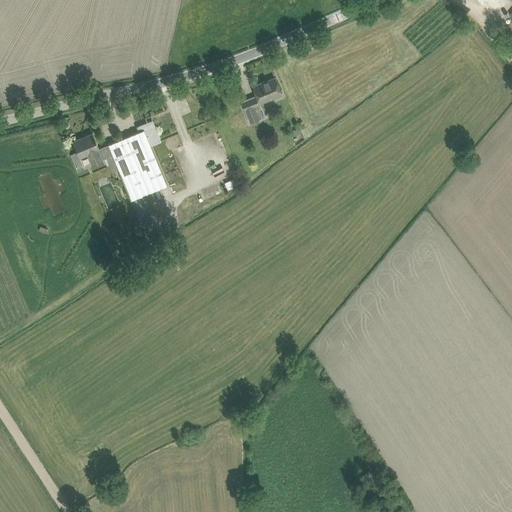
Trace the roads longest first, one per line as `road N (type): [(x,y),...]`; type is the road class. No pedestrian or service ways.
road 1 (unclassified): [(0,121),(199,74),(374,0)]
road 2 (track): [(0,408),(70,511)]
